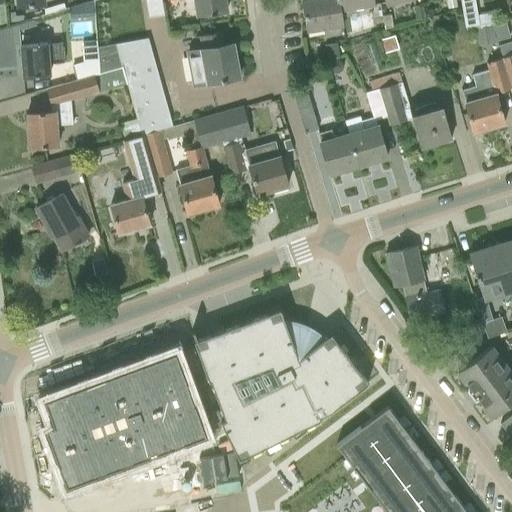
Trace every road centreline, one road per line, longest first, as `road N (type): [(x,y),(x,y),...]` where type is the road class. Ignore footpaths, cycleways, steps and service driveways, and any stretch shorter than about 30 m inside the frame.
road 1 (residential): [(0,364),(333,241)]
road 2 (residential): [(333,241),(361,297),(511,496)]
road 3 (residential): [(333,241),(273,74),(262,0)]
road 4 (unknown): [(72,335),(79,439),(90,446),(203,439)]
road 5 (residential): [(333,241),(511,183)]
road 6 (unclassified): [(21,511),(0,390)]
